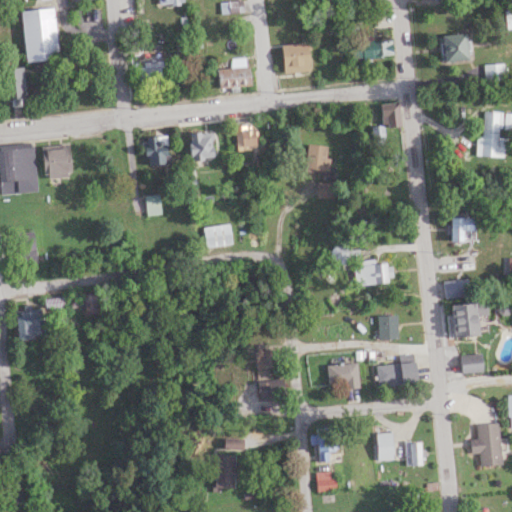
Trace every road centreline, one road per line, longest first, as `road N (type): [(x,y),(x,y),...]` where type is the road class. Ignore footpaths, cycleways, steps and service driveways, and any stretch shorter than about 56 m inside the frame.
road 1 (residential): [(449,511),(397,0)]
road 2 (residential): [(0,131),(406,89)]
road 3 (residential): [(278,262),(251,256),(0,289)]
road 4 (residential): [(308,511),(278,262)]
road 5 (residential): [(110,0),(137,208)]
road 6 (residential): [(16,511),(0,335)]
road 7 (residential): [(439,398),(300,413)]
